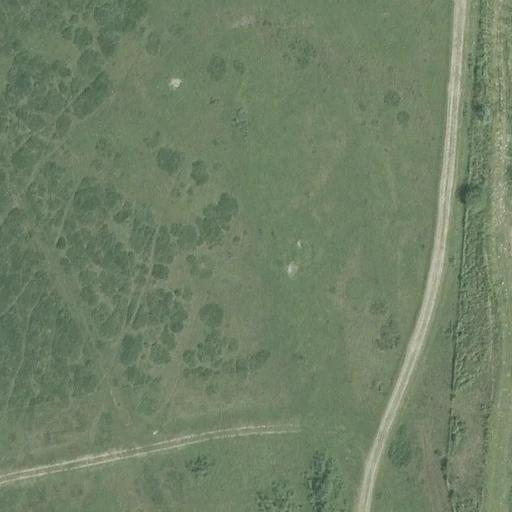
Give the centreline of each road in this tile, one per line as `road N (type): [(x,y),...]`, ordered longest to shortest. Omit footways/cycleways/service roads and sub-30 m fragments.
road 1 (track): [(463,0),(450,277),(384,424),(362,491),(366,511)]
road 2 (track): [(0,481),(253,429),(384,424)]
road 3 (track): [(158,511),(138,451),(0,164)]
